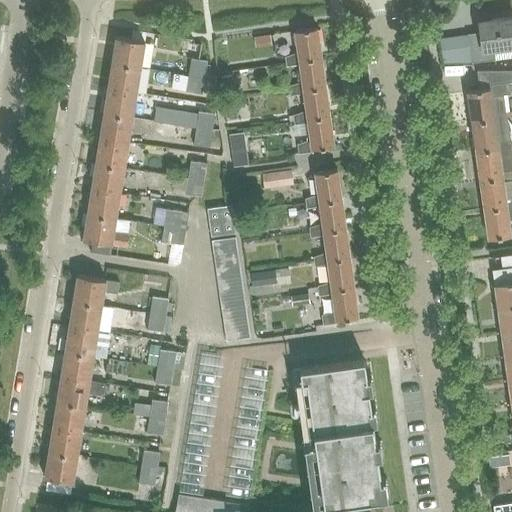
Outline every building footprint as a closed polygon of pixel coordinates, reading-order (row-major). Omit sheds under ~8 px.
[(492,48),(511,45),(511,16),(478,21),(480,32),(467,34),(471,63),(494,60),(492,48)] [(299,60),(321,57),(316,27),(295,30),(298,52),(287,56),(287,55),(284,56),(286,66),(299,64),(299,60)] [(111,62),(140,67),(144,42),(116,37),(111,62)] [(187,76),(203,79),(207,56),(191,53),(187,76)] [(303,89),(325,86),(321,57),(299,60),(299,64),(302,82),(290,86),(290,85),(289,85),(290,95),(304,93),(303,89)] [(136,92),(140,67),(111,62),(107,87),(136,92)] [(493,114),(506,112),(503,94),(511,93),(509,82),(511,81),(511,70),(476,70),(479,89),(467,91),(471,121),(494,118),(493,114)] [(201,93),(203,79),(187,76),(185,91),(201,93)] [(307,119),(329,115),(325,86),(303,89),(304,93),(306,111),(294,115),(294,114),(293,115),(294,124),(308,123),(307,119)] [(132,117),(136,92),(107,87),(103,113),(132,117)] [(195,128),(211,131),(213,113),(198,111),(195,128)] [(497,143),(511,141),(506,112),(493,114),(494,118),(471,121),(476,150),(497,147),(497,143)] [(127,142),(132,117),(103,113),(99,138),(127,142)] [(307,119),(308,123),(310,140),(299,144),(299,143),(297,144),(298,154),(313,152),(312,149),(333,146),(329,115),(307,119)] [(208,146),(211,131),(195,128),(192,144),(208,146)] [(123,168),(127,142),(99,138),(95,163),(123,168)] [(501,173),(511,170),(511,150),(511,141),(497,143),(497,147),(476,150),(480,179),(502,176),(501,173)] [(205,162),(190,160),(187,179),(202,181),(205,162)] [(119,193),(123,168),(95,163),(91,189),(119,193)] [(293,183),(291,169),(291,168),(261,172),(263,187),(293,183)] [(319,202),(341,198),(337,169),(315,172),(318,195),(305,199),(306,208),(319,207),(319,202)] [(506,206),(505,201),(503,183),(511,181),(511,170),(501,173),(502,176),(480,179),(484,209),(506,206)] [(202,181),(187,179),(186,194),(200,196),(202,181)] [(125,194),(119,193),(91,189),(87,214),(115,219),(117,204),(123,205),(125,194)] [(323,231),(345,228),(341,198),(319,202),(319,207),(322,224),(309,228),(310,237),(324,236),(323,231)] [(488,238),(510,235),(508,220),(511,219),(511,200),(505,201),(506,206),(484,209),(488,238)] [(209,222),(233,219),(231,205),(207,209),(209,222)] [(163,227),(179,229),(182,211),(166,208),(163,227)] [(130,221),(115,219),(87,214),(83,239),(125,246),(130,221)] [(233,219),(209,222),(211,236),(235,233),(233,219)] [(176,244),(179,229),(163,227),(161,242),(176,244)] [(327,260),(349,257),(345,228),(323,231),(324,236),(326,253),(315,257),(314,256),(313,257),(314,267),(328,265),(327,260)] [(213,252),(237,248),(235,237),(211,241),(213,252)] [(214,263),(238,259),(237,248),(213,252),(214,263)] [(331,290),(354,287),(349,257),(327,260),(328,265),(330,283),(317,287),(318,296),(332,294),(331,290)] [(216,274),(240,270),(238,259),(214,263),(216,274)] [(511,267),(492,270),(497,308),(511,306),(511,267)] [(275,282),(273,269),(249,272),(251,285),(275,282)] [(218,285),(242,282),(240,270),(216,274),(218,285)] [(118,282),(105,279),(105,280),(76,275),(72,301),(101,306),(103,290),(116,292),(118,282)] [(168,291),(170,279),(147,276),(145,288),(168,291)] [(219,296),(243,293),(242,282),(218,285),(219,296)] [(331,290),(332,294),(334,312),(323,315),(321,315),(322,325),(337,323),(337,320),(358,317),(354,287),(331,290)] [(221,308),(245,304),(243,293),(219,296),(221,308)] [(149,314),(164,316),(167,298),(152,296),(149,314)] [(97,331),(101,306),(72,301),(68,326),(97,331)] [(223,319),(247,315),(245,304),(221,308),(223,319)] [(511,306),(497,308),(500,332),(511,330),(511,306)] [(162,331),(164,316),(149,314),(147,329),(162,331)] [(224,330),(248,326),(247,315),(223,319),(224,330)] [(93,356),(97,331),(68,326),(64,351),(93,356)] [(248,326),(224,330),(226,341),(250,338),(248,326)] [(511,330),(500,332),(504,356),(511,354),(511,330)] [(157,367),(172,369),(175,351),(159,348),(157,367)] [(89,381),(89,380),(93,356),(64,351),(60,376),(89,381)] [(353,511),(352,501),(383,496),(382,494),(376,495),(374,481),(380,480),(377,455),(370,456),(368,444),(375,443),(372,423),(366,424),(364,412),(371,411),(368,391),(361,392),(359,380),(366,379),(364,359),(290,370),(293,395),(307,393),(323,505),(330,504),(331,511),(247,511),(249,504),(178,493),(174,511),(353,511)] [(170,384),(172,369),(157,367),(154,382),(170,384)] [(89,381),(60,376),(56,402),(85,407),(88,392),(102,394),(105,383),(89,380),(89,381)] [(148,418),(163,420),(166,401),(151,399),(148,418)] [(82,432),(85,407),(56,402),(53,427),(82,432)] [(161,435),(163,420),(148,418),(146,432),(161,435)] [(78,457),(82,432),(53,427),(49,452),(78,457)] [(140,467),(156,470),(158,452),(143,449),(140,467)] [(74,483),(78,457),(49,452),(45,478),(74,483)] [(153,485),(156,470),(140,467),(138,482),(153,485)] [(511,511),(511,503),(492,506),(492,511),(511,511)]
